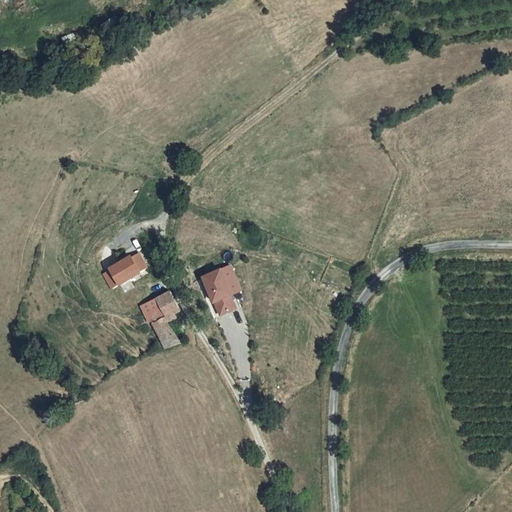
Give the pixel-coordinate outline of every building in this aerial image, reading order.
[(141,253),(135,257),(143,270),(149,267),(141,253)] [(109,269),(111,271),(118,285),(120,287),(144,274),(143,270),(135,257),(134,255),(109,269)] [(232,266),(205,277),(215,303),(216,302),(221,315),(237,309),(232,295),(243,291),(232,266)] [(111,271),(105,275),(112,288),(118,285),(111,271)] [(159,299),(168,318),(182,312),(173,293),(159,299)] [(168,318),(159,299),(142,307),(151,326),(154,325),(168,318)] [(179,341),(168,318),(154,325),(165,348),(179,341)]
